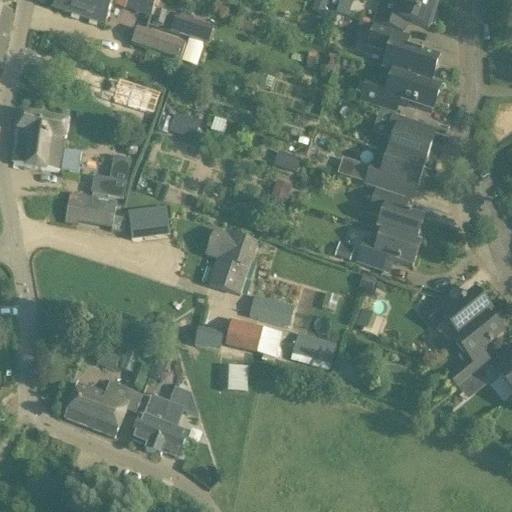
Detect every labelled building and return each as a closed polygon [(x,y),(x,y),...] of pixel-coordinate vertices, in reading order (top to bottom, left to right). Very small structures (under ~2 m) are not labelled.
[(111,8),(86,0),(55,0),(53,9),(105,27),(111,8)] [(125,9),(128,0),(86,0),(111,8),(113,5),(125,9)] [(128,0),(125,9),(151,18),(156,0),(128,0)] [(315,0),(312,11),(323,15),(327,3),(318,0),(315,0)] [(415,0),(382,0),(374,23),(401,33),(405,20),(429,28),(430,25),(434,24),(438,13),(435,10),(436,7),(415,0)] [(0,60),(12,13),(0,10),(0,60)] [(163,28),(167,15),(156,11),(152,24),(163,28)] [(191,30),(194,21),(180,16),(177,26),(191,30)] [(384,69),(440,88),(440,87),(430,84),(438,60),(405,49),(409,38),(374,27),(369,43),(390,50),(384,69)] [(180,62),(186,46),(137,30),(131,45),(180,62)] [(306,65),(315,66),(316,55),(307,54),(306,65)] [(440,88),(384,69),(383,70),(394,74),(388,92),(367,85),(361,102),(395,113),(399,101),(432,112),(440,88)] [(178,77),(173,95),(189,100),(194,83),(178,77)] [(262,77),(259,85),(270,89),(273,81),(262,77)] [(151,116),(158,96),(120,82),(113,103),(151,116)] [(13,166),(58,172),(78,175),(81,156),(61,153),(63,139),(65,139),(68,121),(18,114),(16,130),(18,130),(13,166)] [(387,154),(424,167),(431,143),(416,138),(421,125),(393,115),(388,130),(389,130),(386,139),(391,143),(387,154)] [(169,135),(185,140),(191,121),(175,116),(169,135)] [(167,135),(172,120),(162,117),(157,132),(167,135)] [(290,136),(299,139),(302,132),(292,129),(290,136)] [(309,142),(299,139),(297,145),(307,148),(309,142)] [(376,152),(369,173),(364,187),(377,191),(403,200),(407,187),(416,190),(424,167),(387,154),(387,156),(376,152)] [(274,169),(296,176),(301,162),(279,154),(274,169)] [(130,163),(115,161),(111,183),(95,180),(92,195),(123,201),(130,163)] [(270,202),(286,207),(291,192),(275,187),(270,202)] [(377,231),(420,246),(420,244),(416,243),(423,220),(399,212),(403,200),(377,191),(369,214),(381,219),(377,231)] [(90,197),(89,199),(74,196),(70,196),(65,226),(77,229),(78,225),(111,231),(111,234),(124,236),(127,222),(114,219),(116,205),(124,206),(124,203),(90,197)] [(282,219),(285,211),(275,208),(273,216),(282,219)] [(131,243),(170,238),(166,209),(128,213),(131,243)] [(239,296),(256,244),(214,230),(205,256),(218,260),(209,286),(239,296)] [(420,246),(377,231),(377,232),(381,234),(377,244),(365,240),(357,265),(383,273),(388,260),(412,269),(420,246)] [(350,264),(354,250),(339,245),(335,258),(350,264)] [(371,294),(376,282),(363,277),(359,289),(371,294)] [(454,343),(491,313),(475,293),(452,311),(445,301),(437,299),(421,312),(434,328),(443,320),(458,339),(453,342),(454,343)] [(325,296),(321,311),(333,314),(337,299),(325,296)] [(289,331),(295,310),(254,299),(248,320),(289,331)] [(491,313),(454,343),(469,362),(449,378),(458,390),(488,365),(480,356),(504,337),(488,317),(492,314),(491,313)] [(168,328),(171,317),(162,314),(158,326),(168,328)] [(257,356),(257,355),(263,331),(264,330),(232,322),(225,349),(257,356)] [(221,353),(225,334),(198,329),(194,348),(221,353)] [(263,331),(257,355),(275,360),(281,336),(263,331)] [(331,366),(337,346),(297,336),(292,356),(331,366)] [(132,375),(140,353),(128,349),(120,370),(132,375)] [(511,394),(511,350),(492,367),(500,377),(499,378),(511,394)] [(165,371),(170,359),(161,355),(156,367),(165,371)] [(361,370),(341,364),(336,380),(357,386),(361,370)] [(146,381),(149,373),(148,372),(149,371),(136,367),(129,386),(141,391),(145,381),(146,381)] [(247,369),(220,369),(220,392),(247,393),(247,369)] [(143,397),(133,393),(110,384),(105,397),(77,387),(65,420),(115,439),(127,409),(137,413),(143,397)] [(152,399),(143,420),(141,419),(132,441),(148,447),(146,452),(152,455),(164,428),(162,427),(166,418),(165,417),(169,406),(152,399)] [(174,432),(178,423),(182,412),(169,406),(165,417),(166,418),(162,427),(164,428),(152,455),(160,458),(162,453),(178,460),(187,438),(174,432)]
